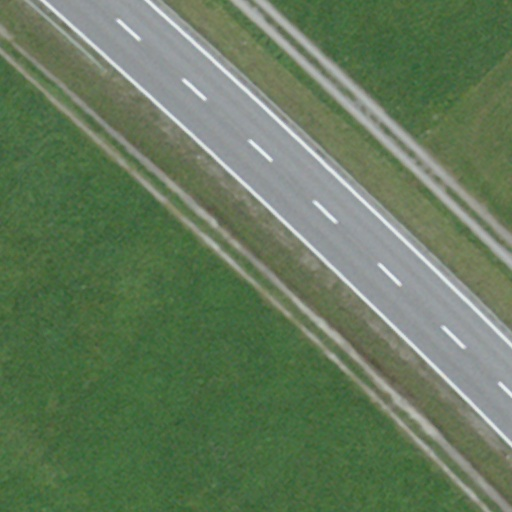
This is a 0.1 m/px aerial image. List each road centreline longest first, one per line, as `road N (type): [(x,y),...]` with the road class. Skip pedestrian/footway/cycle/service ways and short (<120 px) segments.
road 1 (track): [(0,65),(502,511)]
road 2 (primary): [(511,398),(187,78),(94,0)]
road 3 (track): [(511,238),(253,0)]
